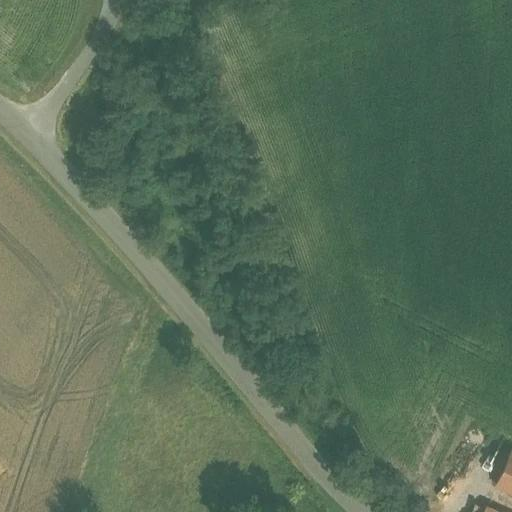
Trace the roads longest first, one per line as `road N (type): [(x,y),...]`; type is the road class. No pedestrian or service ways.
road 1 (unclassified): [(32,136),(365,511)]
road 2 (unclassified): [(32,136),(104,38),(106,0)]
